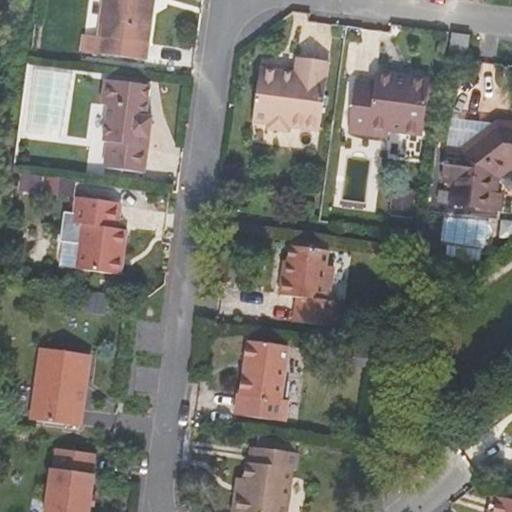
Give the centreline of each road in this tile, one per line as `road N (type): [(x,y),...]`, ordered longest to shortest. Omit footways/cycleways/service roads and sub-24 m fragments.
road 1 (residential): [(158,511),(194,213),(234,4)]
road 2 (residential): [(266,0),(511,26)]
